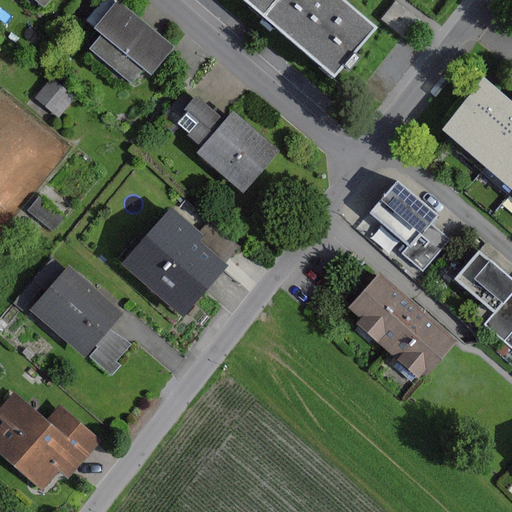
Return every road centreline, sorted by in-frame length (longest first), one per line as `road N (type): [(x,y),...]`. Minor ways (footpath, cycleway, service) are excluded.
road 1 (residential): [(366,163),(94,511)]
road 2 (residential): [(180,0),(366,163)]
road 3 (residential): [(495,0),(366,163)]
